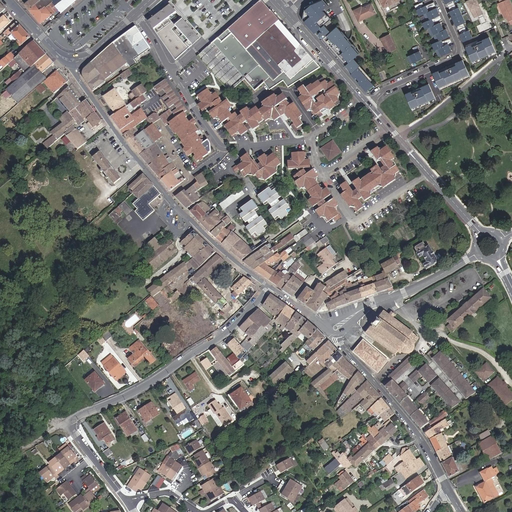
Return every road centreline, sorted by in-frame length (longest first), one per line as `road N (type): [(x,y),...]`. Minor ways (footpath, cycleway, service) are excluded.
road 1 (residential): [(265,285),(201,353),(74,425),(93,456)]
road 2 (residential): [(447,490),(423,438),(335,327)]
road 3 (unknown): [(375,382),(393,359),(413,354),(421,323),(488,353),(511,380)]
road 4 (residential): [(74,60),(77,75),(169,196)]
road 5 (residential): [(439,0),(461,48),(458,59),(368,104)]
road 6 (residential): [(335,327),(479,252)]
road 7 (residential): [(431,175),(361,219),(345,211),(326,167)]
road 8 (residential): [(399,139),(511,47)]
road 9 (residential): [(169,196),(265,285)]
road 10 (tertiary): [(365,101),(282,8)]
